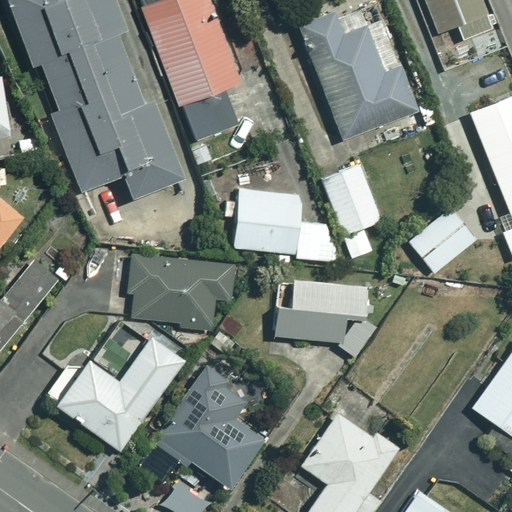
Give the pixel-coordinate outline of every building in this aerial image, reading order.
[(5,0),(79,192),(122,175),(131,197),(187,175),(119,0),(5,0)] [(241,82),(210,0),(140,0),(193,140),(239,123),(225,88),(241,82)] [(499,39),(482,0),(425,0),(451,60),(499,39)] [(343,139),(418,110),(375,1),(336,16),(332,7),(297,21),(343,139)] [(0,134),(11,133),(1,71),(0,71),(0,134)] [(511,76),(482,88),(489,105),(471,113),(511,214),(511,227),(503,231),(511,252),(511,76)] [(381,220),(359,163),(322,178),(344,235),(381,220)] [(238,202),(226,201),(223,225),(236,227),(235,247),(295,252),(294,257),(341,261),(328,224),(299,221),(301,193),(240,188),(238,202)] [(475,239),(449,208),(409,241),(435,272),(475,239)] [(0,245),(9,235),(0,227),(0,245)] [(134,292),(132,316),(180,321),(179,326),(210,329),(214,299),(227,301),(232,265),(133,254),(128,292),(134,292)] [(0,346),(55,276),(33,258),(8,290),(0,284),(0,346)] [(365,319),(368,285),(292,278),(292,286),(278,285),(274,335),(334,341),(356,355),(375,326),(365,319)] [(185,360),(152,336),(119,381),(89,359),(79,373),(67,364),(45,395),(121,450),(185,360)] [(495,423),(511,434),(511,350),(472,407),(495,423)] [(248,398),(204,368),(155,442),(186,464),(190,459),(232,488),(266,438),(234,417),(248,398)] [(373,436),(338,411),(301,464),(328,483),(306,511),(370,511),(379,499),(367,491),(399,446),(377,430),(373,436)] [(480,445),(511,467),(511,434),(495,423),(480,445)] [(175,511),(200,511),(207,503),(203,501),(209,492),(191,480),(185,488),(178,483),(164,504),(175,511)] [(450,511),(418,490),(403,511),(450,511)]
